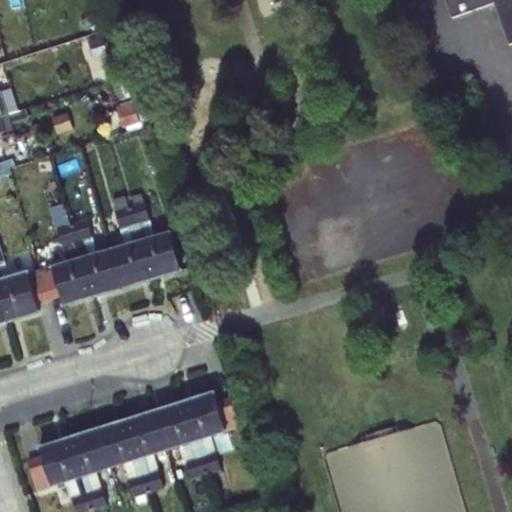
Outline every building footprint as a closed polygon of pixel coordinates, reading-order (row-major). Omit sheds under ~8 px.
[(511,0),(448,0),(453,14),(492,0),(494,0),(510,44),(511,42),(511,0)] [(93,34),(93,35),(89,38),(92,48),(97,46),(100,55),(96,56),(99,62),(106,60),(105,56),(120,51),(112,28),(93,34)] [(128,77),(115,81),(120,99),(134,95),(128,77)] [(135,103),(118,108),(124,128),(141,123),(135,103)] [(7,114),(0,116),(0,133),(15,129),(12,122),(29,116),(26,108),(7,114)] [(51,162),(38,163),(39,171),(52,170),(51,162)] [(131,206),(136,224),(150,220),(145,202),(142,203),(133,206),(131,206)] [(129,226),(136,224),(131,206),(116,211),(121,228),(129,226)] [(84,213),(71,217),(73,224),(86,220),(84,213)] [(57,221),(59,228),(73,224),(71,217),(57,221)] [(86,220),(73,224),(78,241),(84,239),(93,236),(88,219),(86,220)] [(154,237),(150,220),(136,224),(141,241),(154,237)] [(59,228),(64,245),(78,241),(73,224),(59,228)] [(140,241),(141,241),(136,224),(129,226),(134,243),(140,241)] [(141,241),(140,241),(152,279),(182,270),(171,232),(154,237),(141,241)] [(89,257),(84,239),(78,241),(83,258),(89,257)] [(78,241),(64,245),(69,262),(83,258),(78,241)] [(134,243),(112,250),(124,287),(152,279),(140,241),(134,243)] [(89,257),(83,258),(94,296),(124,287),(112,250),(89,257)] [(69,262),(54,267),(62,296),(65,304),(94,296),(83,258),(69,262)] [(0,279),(10,277),(5,260),(0,261),(0,279)] [(62,296),(54,267),(29,274),(38,304),(62,296)] [(0,279),(0,288),(9,321),(40,312),(38,304),(29,274),(28,272),(10,277),(0,279)] [(0,323),(9,321),(0,288),(0,323)] [(214,393),(185,402),(196,440),(211,435),(226,430),(217,401),(214,393)] [(217,401),(226,430),(241,426),(231,397),(217,401)] [(185,402),(155,412),(167,449),(182,444),(196,440),(185,402)] [(155,412),(128,420),(139,458),(167,449),(155,412)] [(128,420),(99,429),(111,467),(133,460),(139,458),(128,420)] [(99,429),(69,439),(81,476),(97,471),(111,467),(99,429)] [(211,435),(196,440),(202,458),(216,452),(211,435)] [(69,439),(40,448),(43,457),(53,485),(66,481),(81,476),(69,439)] [(202,458),(196,440),(182,444),(188,462),(202,458)] [(216,452),(202,458),(207,475),(222,470),(217,452),(216,452)] [(38,490),(53,485),(43,457),(29,462),(38,490)] [(138,477),(144,475),(139,458),(133,460),(138,477)] [(207,475),(202,458),(188,462),(193,479),(207,475)] [(159,470),(144,475),(149,494),(152,493),(164,489),(159,470)] [(101,489),(97,471),(81,476),(87,493),(101,489)] [(138,477),(130,480),(135,498),(149,494),(144,475),(138,477)] [(87,493),(81,476),(66,481),(72,498),(87,493)] [(261,482),(248,486),(252,500),(265,496),(261,482)] [(101,489),(87,493),(93,511),(108,506),(102,488),(101,489)] [(167,496),(164,489),(152,493),(154,500),(167,496)] [(89,511),(93,511),(87,493),(72,498),(74,502),(76,511),(89,511)] [(68,511),(76,511),(74,502),(67,505),(68,511)]
